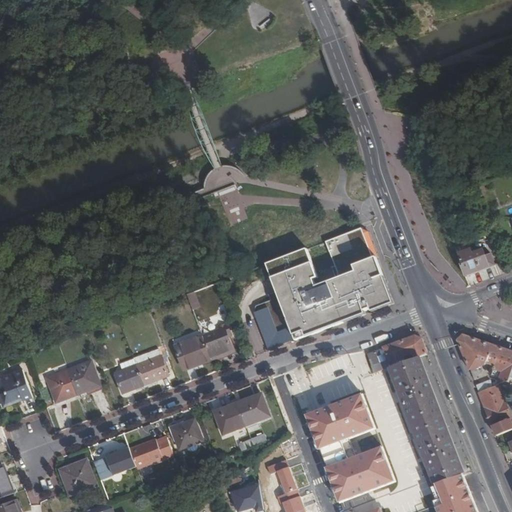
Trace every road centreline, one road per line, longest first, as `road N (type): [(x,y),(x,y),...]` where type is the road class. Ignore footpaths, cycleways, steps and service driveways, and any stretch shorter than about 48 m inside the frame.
road 1 (secondary): [(433,312),(317,0)]
road 2 (residential): [(274,363),(36,454)]
road 3 (secondary): [(496,477),(433,312)]
road 4 (residential): [(433,312),(274,363)]
road 5 (residential): [(329,511),(274,363)]
